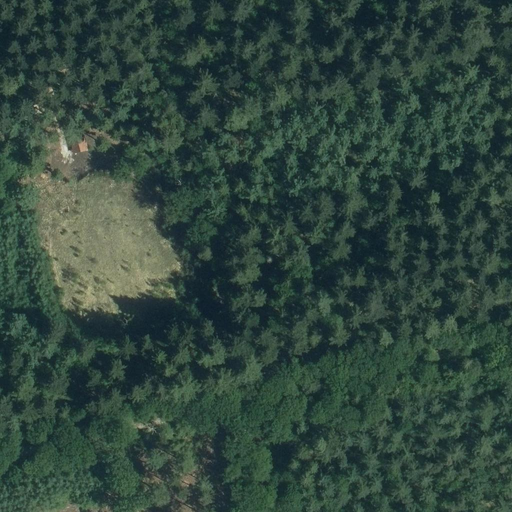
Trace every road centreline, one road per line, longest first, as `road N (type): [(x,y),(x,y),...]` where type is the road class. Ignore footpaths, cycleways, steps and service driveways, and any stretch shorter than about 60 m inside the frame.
road 1 (track): [(0,458),(511,341)]
road 2 (track): [(240,403),(158,0)]
